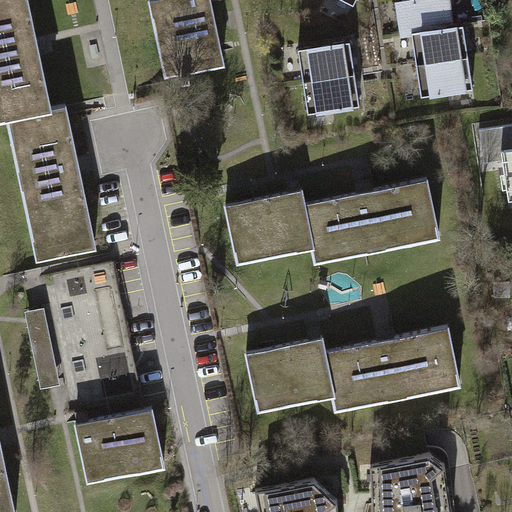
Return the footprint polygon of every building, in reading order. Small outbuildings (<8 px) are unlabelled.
[(0,0),(0,114),(3,114),(50,104),(49,101),(27,0),(0,0)] [(148,0),(152,17),(163,15),(174,71),(221,61),(208,0),(148,0)] [(401,33),(410,31),(451,25),(447,0),(399,0),(396,1),(401,33)] [(410,31),(415,62),(466,54),(461,23),(451,25),(410,31)] [(296,47),(301,80),(354,72),(349,39),(296,47)] [(471,87),(466,54),(415,62),(420,95),(471,87)] [(359,105),(354,72),(301,80),(306,114),(359,105)] [(64,98),(49,101),(50,104),(3,114),(34,257),(96,244),(80,171),(88,170),(85,155),(77,156),(64,98)] [(482,161),(502,158),(501,148),(511,146),(511,122),(477,128),(482,161)] [(511,146),(501,148),(502,158),(508,198),(511,197),(511,146)] [(354,192),(303,202),(311,246),(312,249),(364,239),(366,249),(386,245),(384,233),(435,223),(426,177),(373,188),(373,185),(363,187),(354,189),(354,192)] [(295,249),(311,246),(303,202),(299,185),(286,188),(287,192),(225,204),(234,250),(293,238),(295,249)] [(140,397),(120,264),(73,271),(85,350),(72,352),(80,406),(140,397)] [(43,305),(24,309),(39,387),(59,383),(43,305)] [(375,338),(323,348),(332,393),(333,396),(385,386),(387,396),(407,392),(404,380),(456,369),(447,324),(394,334),(394,331),(383,334),(374,335),(375,338)] [(316,396),(332,393),(323,348),(320,332),(307,335),(308,339),(246,351),(255,397),(314,385),(316,396)] [(152,403),(73,420),(86,480),(165,463),(152,403)] [(0,426),(0,511),(15,511),(1,445),(10,444),(7,425),(0,426)] [(427,448),(366,460),(369,511),(438,511),(445,508),(441,462),(427,448)] [(309,472),(252,486),(256,511),(333,511),(332,492),(309,472)]
